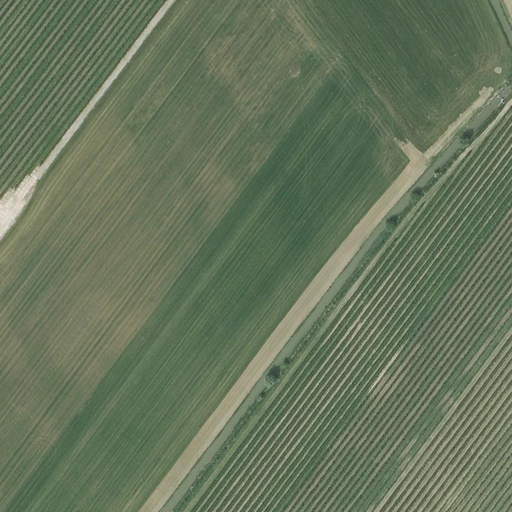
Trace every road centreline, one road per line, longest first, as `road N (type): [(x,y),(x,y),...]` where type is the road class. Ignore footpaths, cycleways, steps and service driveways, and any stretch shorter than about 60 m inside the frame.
road 1 (track): [(511,98),(410,216),(183,511)]
road 2 (track): [(172,0),(0,224)]
